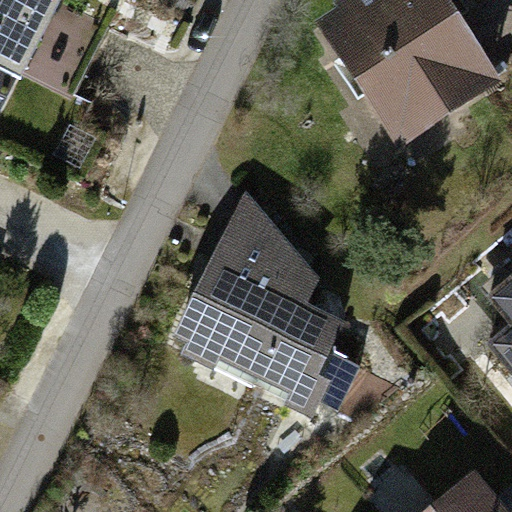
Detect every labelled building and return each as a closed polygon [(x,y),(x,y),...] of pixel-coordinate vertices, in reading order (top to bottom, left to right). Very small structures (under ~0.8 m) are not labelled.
[(62,0),(61,0),(0,0),(0,59),(25,72),(62,0)] [(496,83),(441,0),(379,0),(380,4),(333,36),(396,131),(447,98),(456,109),(496,83)] [(298,255),(260,209),(238,226),(230,243),(245,249),(236,271),(219,263),(184,336),(224,355),(220,362),(260,382),(264,375),(343,413),(363,369),(330,351),(342,331),(306,310),(313,295),(271,275),(298,255)] [(511,265),(495,280),(511,301),(511,265)] [(511,332),(494,348),(511,369),(511,332)] [(497,511),(475,486),(443,511),(497,511)]
